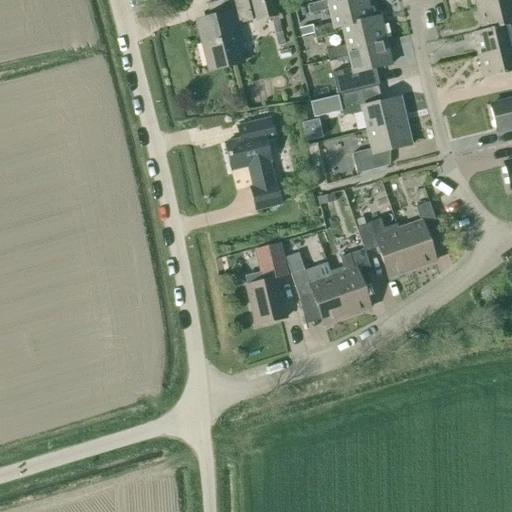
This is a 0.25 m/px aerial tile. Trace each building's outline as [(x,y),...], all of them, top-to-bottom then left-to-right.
[(218,19),(195,25),(206,69),(243,60),(235,26),(250,22),(245,0),(226,0),(214,3),(218,19)] [(250,0),(256,21),(278,16),(274,0),(250,0)] [(309,15),(328,10),(327,5),(348,0),(325,0),(326,1),(307,6),(309,15)] [(366,0),(348,0),(327,5),(328,10),(331,25),(312,29),(315,39),(334,34),(333,30),(341,29),(340,27),(371,19),(366,0)] [(511,0),(474,0),(476,9),(511,0)] [(511,0),(476,9),(482,31),(508,26),(511,25),(511,0)] [(347,55),(346,51),(385,41),(379,17),(371,19),(340,27),(341,29),(345,46),(326,51),(328,60),(347,55)] [(300,37),(313,34),(311,26),(298,30),(300,37)] [(472,34),(477,57),(511,48),(511,39),(511,40),(508,26),(482,31),(472,34)] [(346,51),(347,55),(351,70),(332,74),(337,96),(367,88),(363,72),(391,65),(385,41),(346,51)] [(511,48),(477,57),(483,80),(511,72),(511,48)] [(361,113),(366,132),(404,122),(399,98),(381,102),(377,87),(337,97),(342,117),(361,113)] [(511,128),(511,100),(489,106),(495,132),(511,128)] [(236,127),(239,140),(224,144),(230,172),(250,167),(255,187),(249,188),(255,212),(280,205),(274,182),(273,182),(268,163),(269,162),(264,142),(274,140),(269,119),(236,127)] [(315,122),(302,125),(306,139),(319,136),(315,122)] [(410,146),(404,122),(366,132),(370,150),(351,155),(356,175),(389,166),(385,152),(410,146)] [(511,160),(502,163),(509,190),(511,189),(511,160)] [(419,223),(397,230),(411,271),(434,263),(423,232),(436,227),(428,203),(414,208),(419,223)] [(359,240),(362,250),(363,253),(377,248),(388,279),(411,271),(397,230),(395,225),(382,229),(379,220),(355,228),(359,240)] [(261,283),(245,286),(255,326),(285,319),(275,280),(286,277),(278,244),(263,248),(268,271),(259,273),(261,283)] [(329,273),(331,278),(345,318),(369,310),(358,279),(371,275),(363,253),(362,250),(355,253),(338,259),(342,268),(329,273)] [(303,271),(299,261),(291,264),(289,257),(284,259),(289,276),(303,271)] [(322,326),(345,318),(331,278),(308,286),(303,271),(289,276),(298,300),(311,296),(322,326)] [(496,305),(486,311),(491,320),(501,314),(496,305)]
